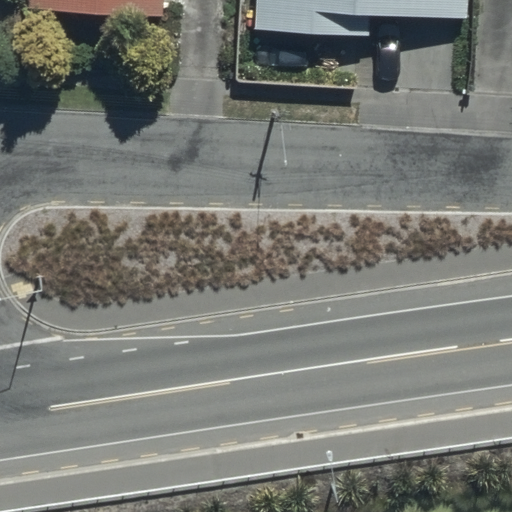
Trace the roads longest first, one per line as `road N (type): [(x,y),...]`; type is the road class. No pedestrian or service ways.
road 1 (secondary): [(511,336),(0,416)]
road 2 (residential): [(0,159),(511,185)]
